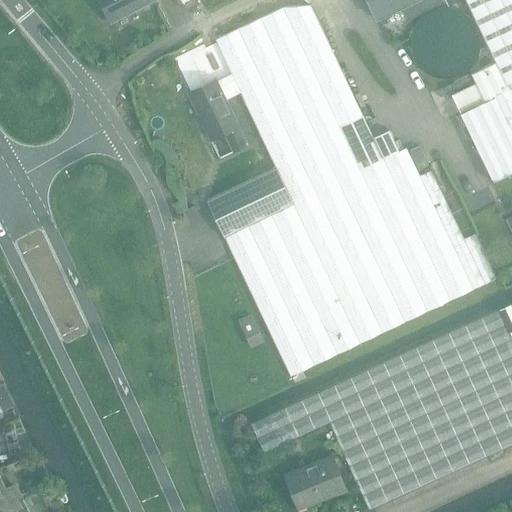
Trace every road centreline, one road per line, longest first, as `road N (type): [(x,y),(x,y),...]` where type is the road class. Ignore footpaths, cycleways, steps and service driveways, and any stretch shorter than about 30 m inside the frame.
road 1 (unclassified): [(111,124),(158,209),(193,402),(227,511)]
road 2 (secondary): [(178,511),(22,177)]
road 3 (secondary): [(0,230),(136,511)]
road 4 (unclassified): [(91,100),(178,37),(255,0)]
road 5 (unclassified): [(91,100),(10,0)]
